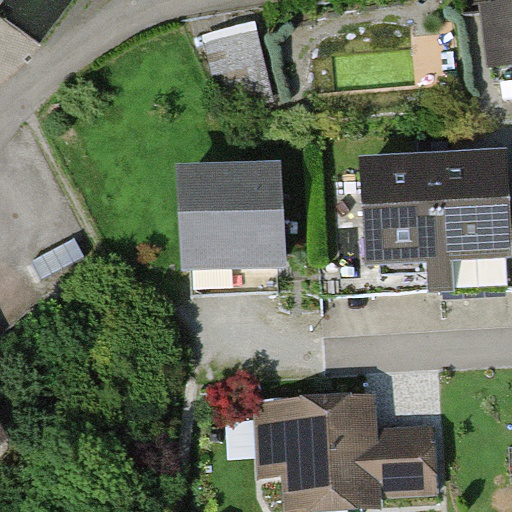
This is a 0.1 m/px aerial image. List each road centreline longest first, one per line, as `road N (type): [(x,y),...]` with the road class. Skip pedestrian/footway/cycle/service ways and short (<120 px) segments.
road 1 (residential): [(187,0),(112,32),(0,135)]
road 2 (residential): [(511,350),(337,361)]
